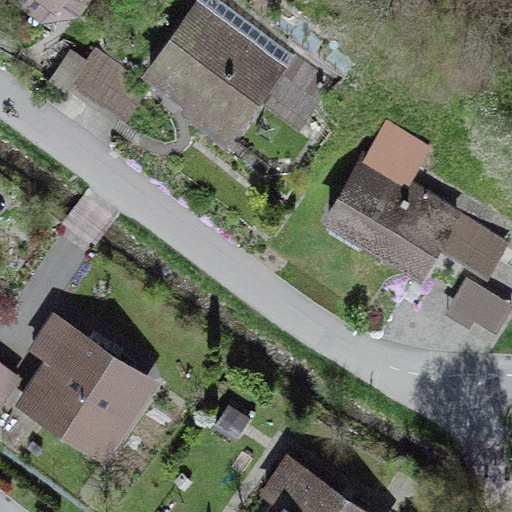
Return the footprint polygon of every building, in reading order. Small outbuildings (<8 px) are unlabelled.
[(283,66),(197,3),(140,79),(224,141),(256,98),(299,129),(334,82),(293,52),(283,66)] [(435,146),(388,118),(323,224),(421,283),(440,251),(487,279),(510,240),(413,182),(435,146)] [(511,307),(466,279),(444,315),(468,330),(474,321),(495,334),(511,307)] [(159,383),(55,313),(29,351),(46,362),(19,403),(107,461),(159,383)] [(0,408),(21,379),(0,363),(0,408)] [(371,511),(284,454),(257,496),(273,507),(269,511),(371,511)]
